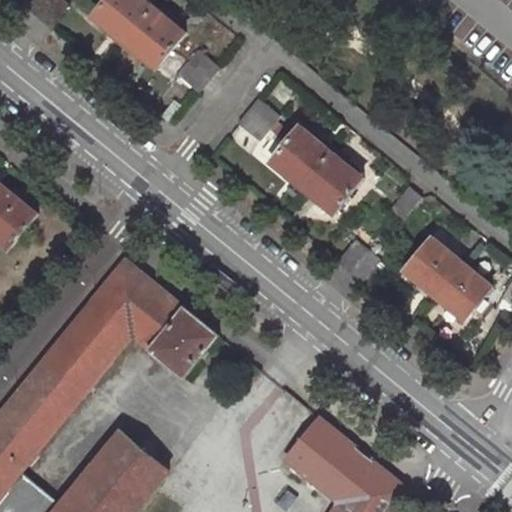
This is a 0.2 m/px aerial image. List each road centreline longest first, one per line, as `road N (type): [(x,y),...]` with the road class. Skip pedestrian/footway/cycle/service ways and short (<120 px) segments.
road 1 (unclassified): [(158,188),(479,451)]
road 2 (unclassified): [(272,45),(511,242)]
road 3 (residential): [(0,383),(158,188)]
road 4 (unclassified): [(0,60),(158,188)]
road 5 (unclassified): [(272,45),(158,188)]
